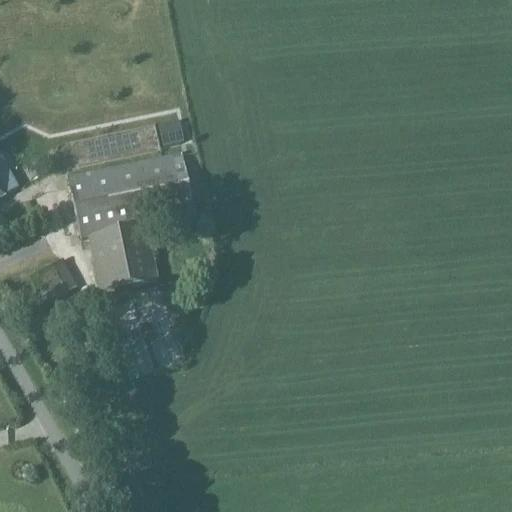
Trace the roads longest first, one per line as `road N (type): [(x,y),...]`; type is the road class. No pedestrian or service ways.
road 1 (track): [(190,0),(232,218),(226,320),(185,415),(152,450),(74,478)]
road 2 (unclassified): [(84,511),(74,478),(0,342)]
